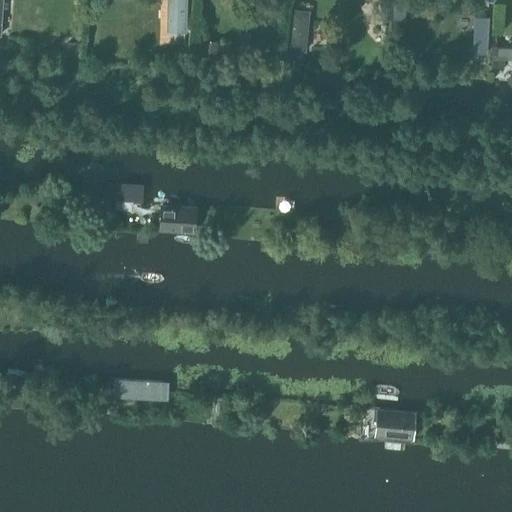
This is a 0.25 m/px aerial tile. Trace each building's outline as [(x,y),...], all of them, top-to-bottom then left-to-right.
[(185,0),(168,0),(167,33),(184,34),(185,0)] [(393,0),(393,14),(405,14),(404,0),(393,0)] [(288,49),(305,50),(309,10),(292,9),(288,49)] [(476,17),(473,54),(488,55),(490,18),(476,17)] [(216,57),(217,46),(202,44),(201,55),(216,57)] [(511,60),(511,49),(497,49),(497,56),(493,56),(493,68),(506,69),(506,60),(511,60)] [(172,202),(161,202),(159,226),(174,227),(174,229),(195,231),(196,207),(173,207),(172,202)] [(104,364),(102,389),(174,395),(176,370),(104,364)] [(418,410),(380,407),(374,440),(417,442),(418,410)]
